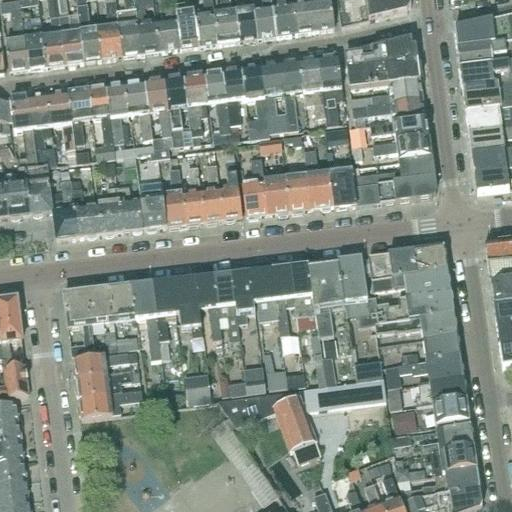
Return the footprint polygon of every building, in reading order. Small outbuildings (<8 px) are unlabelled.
[(90,36),(87,19),(86,6),(96,4),(95,0),(74,0),(80,38),(84,68),(102,66),(98,35),(90,36)] [(135,13),(133,0),(124,0),(126,17),(117,19),(122,63),(141,60),(135,13)] [(145,13),(153,12),(151,0),(133,0),(135,13),(141,60),(160,58),(155,27),(147,28),(145,13)] [(200,53),(218,50),(214,20),(211,0),(202,0),(203,5),(204,15),(195,16),(200,53)] [(223,20),(214,20),(218,50),(236,48),(239,47),(235,18),(233,18),(230,2),(230,0),(220,0),(221,3),(223,20)] [(258,45),(254,15),(251,0),(242,0),(245,16),(235,18),(239,47),(258,45)] [(258,45),(276,42),(272,11),(270,0),(261,0),(263,14),(254,15),(258,45)] [(276,42),(296,40),(292,9),(290,0),(279,0),(281,10),(272,11),(276,42)] [(315,37),(309,0),(299,0),(300,8),(292,9),(296,40),(315,37)] [(320,5),(319,0),(309,0),(315,37),(334,35),(330,4),(320,5)] [(407,18),(411,12),(409,0),(393,0),(338,7),(342,33),(352,31),(374,26),(407,18)] [(70,39),(68,22),(65,1),(57,2),(59,23),(65,70),(84,68),(80,38),(70,39)] [(108,33),(98,35),(102,66),(104,65),(109,65),(109,64),(122,63),(117,19),(116,11),(115,1),(104,2),(106,13),(108,33)] [(47,73),(65,70),(59,23),(57,2),(47,3),(52,42),(43,43),(47,73)] [(22,27),(19,6),(0,8),(2,19),(12,18),(15,47),(5,48),(9,78),(28,75),(22,27)] [(162,26),(155,27),(158,46),(160,58),(164,57),(181,55),(175,9),(175,8),(165,9),(167,26),(162,26)] [(195,16),(186,17),(185,8),(175,9),(181,55),(200,53),(195,16)] [(33,40),(31,26),(30,18),(21,19),(22,27),(28,75),(47,73),(43,43),(42,39),(33,40)] [(457,54),(511,46),(511,20),(454,34),(457,54)] [(416,51),(413,52),(412,45),(381,52),(354,59),(345,61),(347,77),(418,67),(416,51)] [(459,74),(511,67),(511,46),(457,54),(459,74)] [(328,133),(338,132),(334,108),(343,107),(338,63),(318,65),(325,119),(326,124),(328,133)] [(325,119),(318,65),(298,68),(302,100),(304,111),(314,110),(315,120),(316,125),(326,124),(325,119)] [(388,90),(420,86),(418,67),(347,77),(350,95),(388,90)] [(511,87),(511,67),(459,74),(462,95),(511,87)] [(288,138),(298,136),(296,122),(293,101),(302,100),(298,68),(279,70),(283,102),(286,119),(288,138)] [(277,120),(275,104),(283,102),(279,70),(260,73),(269,140),(288,138),(286,119),(277,120)] [(269,140),(260,73),(241,75),(245,105),(245,108),(255,106),(257,125),(248,126),(251,147),(270,145),(269,140)] [(230,132),(239,131),(237,106),(245,105),(241,75),(222,78),(230,132)] [(205,80),(202,81),(206,111),(216,109),(218,125),(220,140),(231,139),(230,132),(228,123),(222,78),(205,80)] [(191,144),(201,143),(199,125),(207,124),(206,111),(202,81),(183,83),(187,113),(189,128),(191,144)] [(179,114),(187,113),(183,83),(164,86),(172,145),(182,144),(179,114)] [(172,145),(164,86),(145,88),(149,118),(158,117),(162,143),(153,144),(154,156),(168,153),(173,153),(172,145)] [(353,115),(373,112),(423,106),(420,86),(388,90),(390,100),(372,103),(351,105),(353,115)] [(466,119),(508,113),(506,102),(511,101),(511,87),(462,95),(466,119)] [(125,154),(123,139),(120,123),(128,122),(124,91),(106,93),(115,164),(134,162),(133,153),(125,154)] [(106,93),(85,96),(89,125),(100,124),(104,153),(95,154),(97,167),(115,164),(106,93)] [(37,173),(48,172),(43,134),(51,133),(47,101),(28,104),(34,152),(35,156),(37,173)] [(34,152),(28,104),(10,106),(14,138),(23,137),(27,165),(18,166),(19,176),(37,174),(34,152)] [(0,130),(10,129),(7,106),(0,107),(0,130)] [(426,125),(423,106),(373,112),(353,115),(354,124),(393,119),(394,129),(426,125)] [(511,122),(509,123),(508,113),(466,119),(469,138),(511,132),(511,122)] [(396,148),(428,144),(426,125),(394,129),(370,132),(372,142),(395,139),(396,148)] [(511,132),(469,138),(471,159),(504,154),(502,144),(511,142),(511,132)] [(326,152),(348,149),(346,134),(324,137),(326,152)] [(353,154),(361,153),(360,144),(355,145),(354,141),(351,141),(353,154)] [(399,168),(431,163),(428,144),(396,148),(372,151),(374,161),(398,158),(399,168)] [(261,160),(283,157),(281,145),(260,148),(261,160)] [(0,152),(2,164),(13,163),(8,151),(0,152)] [(134,162),(140,161),(151,159),(154,159),(153,155),(153,151),(133,153),(134,162)] [(511,152),(504,154),(471,159),(474,178),(511,173),(511,152)] [(154,159),(151,159),(152,166),(170,164),(168,153),(154,156),(153,155),(154,159)] [(361,153),(353,154),(354,167),(363,166),(361,153)] [(318,180),(317,173),(318,173),(316,156),(305,157),(307,181),(310,201),(311,215),(321,214),(324,216),(329,215),(331,213),(333,213),(329,179),(318,180)] [(77,169),(90,168),(89,158),(76,159),(77,169)] [(124,172),(136,170),(135,162),(123,164),(124,172)] [(378,180),(379,189),(434,182),(431,163),(399,168),(400,177),(378,180)] [(266,201),(265,186),(262,165),(252,166),(254,188),(242,189),(243,201),(246,223),(249,223),(249,225),(259,224),(258,222),(268,220),(266,201)] [(106,183),(116,181),(114,168),(104,170),(106,183)] [(242,224),(239,201),(235,169),(225,170),(228,193),(219,194),(223,226),(224,226),(228,227),(233,227),(235,225),(242,224)] [(223,226),(219,194),(216,171),(207,172),(209,195),(200,196),(204,228),(206,228),(207,230),(217,229),(216,227),(223,226)] [(204,228),(200,196),(198,173),(188,174),(191,198),(182,198),(186,231),(188,231),(188,232),(198,231),(198,229),(204,228)] [(507,185),(511,184),(511,173),(474,178),(477,198),(508,194),(507,185)] [(186,231),(182,198),(179,175),(170,176),(173,200),(163,201),(167,233),(170,233),(170,234),(179,233),(179,232),(186,231)] [(354,193),(353,183),(352,176),(329,179),(333,213),(334,213),(334,215),(357,212),(354,193)] [(26,185),(25,177),(3,179),(4,187),(5,193),(9,224),(11,224),(14,225),(18,224),(20,222),(31,221),(27,190),(27,184),(26,185)] [(357,212),(375,210),(374,203),(381,202),(379,189),(378,180),(353,183),(354,193),(357,212)] [(311,215),(310,201),(307,181),(286,184),(288,201),(290,218),(292,218),(293,220),(302,219),(302,216),(311,215)] [(53,219),(53,215),(51,201),(49,182),(38,183),(39,189),(27,190),(31,221),(33,221),(36,222),(40,222),(42,220),(53,219)] [(374,203),(375,210),(432,203),(436,198),(434,182),(379,189),(381,202),(374,203)] [(290,218),(288,201),(286,184),(265,186),(266,201),(268,220),(278,219),(279,221),(288,220),(288,218),(290,218)] [(66,247),(68,245),(78,244),(72,196),(71,186),(62,187),(64,208),(64,213),(53,215),(53,219),(57,247),(60,246),(62,247),(66,247)] [(0,224),(9,224),(5,193),(4,187),(0,187),(0,224)] [(84,211),(83,206),(81,194),(72,196),(78,244),(88,243),(90,244),(94,243),(96,242),(99,241),(95,210),(84,211)] [(129,206),(128,201),(128,194),(118,195),(123,238),(144,236),(140,205),(129,206)] [(103,241),(123,238),(118,195),(109,197),(110,208),(99,210),(103,241)] [(140,202),(140,205),(144,236),(146,235),(150,237),(154,236),(157,234),(167,233),(163,201),(163,199),(140,202)] [(511,246),(484,249),(487,270),(511,267),(511,246)] [(372,288),(447,277),(444,254),(369,263),(372,288)] [(350,267),(348,265),(343,266),(341,268),(338,268),(338,270),(344,309),(344,311),(346,324),(359,322),(360,333),(372,331),(367,304),(367,305),(361,265),(350,267)] [(335,271),(334,267),(325,268),(324,272),(309,274),(312,301),(315,322),(319,344),(334,341),(330,313),(344,311),(344,309),(338,270),(335,271)] [(490,291),(511,288),(511,267),(487,270),(490,291)] [(306,273),(304,271),(297,272),(296,274),(291,274),(295,312),(296,323),(315,322),(312,301),(309,274),(308,272),(306,273)] [(291,274),(288,275),(286,273),(279,274),(278,276),(272,277),(278,326),(281,342),(290,341),(286,314),(295,312),(291,274)] [(272,277),(266,278),(264,275),(257,276),(256,278),(253,279),(260,329),(278,326),(272,277)] [(407,304),(450,298),(447,277),(372,288),(373,297),(406,293),(407,304)] [(247,280),(246,278),(239,278),(237,281),(232,281),(237,330),(240,352),(249,351),(245,318),(255,317),(250,279),(247,280)] [(226,282),(224,280),(217,281),(216,283),(213,283),(219,324),(227,322),(228,332),(231,353),(240,352),(237,330),(232,281),(226,282)] [(213,283),(207,284),(206,282),(199,283),(198,285),(195,286),(199,315),(208,314),(213,346),(222,345),(219,324),(213,283)] [(188,286),(185,285),(180,285),(178,287),(176,288),(176,287),(175,288),(181,335),(191,334),(193,344),(203,343),(199,315),(195,286),(188,286)] [(169,288),(166,287),(161,288),(160,289),(152,290),(158,348),(160,363),(161,365),(161,366),(171,365),(168,347),(166,327),(176,325),(171,288),(169,288)] [(511,308),(511,288),(490,291),(491,297),(493,311),(511,308)] [(152,290),(144,291),(141,290),(136,291),(133,292),(132,293),(135,326),(145,324),(151,367),(161,365),(160,363),(158,348),(152,290)] [(132,293),(121,294),(119,293),(114,293),(111,295),(109,295),(113,328),(131,326),(132,334),(127,335),(129,355),(139,354),(135,326),(132,293)] [(109,295),(99,297),(97,295),(92,296),(90,298),(86,298),(90,331),(108,329),(109,337),(104,338),(107,358),(117,357),(113,328),(109,295)] [(77,299),(74,298),(69,299),(67,301),(64,301),(68,333),(82,332),(83,340),(84,350),(70,352),(72,363),(95,359),(90,331),(86,298),(77,299)] [(450,298),(407,304),(386,307),(387,311),(376,313),(378,330),(399,327),(411,325),(454,319),(453,318),(453,319),(450,298)] [(22,347),(17,308),(14,305),(0,307),(0,347),(0,350),(1,358),(2,368),(5,391),(7,404),(29,401),(25,371),(13,373),(9,349),(22,347)] [(497,333),(511,330),(511,308),(493,311),(497,333)] [(457,341),(454,319),(411,325),(413,335),(413,337),(422,335),(423,346),(457,341)] [(400,337),(413,335),(411,325),(399,327),(400,337)] [(378,352),(386,350),(384,340),(400,337),(399,327),(378,330),(374,331),(378,352)] [(511,330),(497,333),(500,353),(511,350),(511,330)] [(426,368),(460,363),(457,341),(423,346),(426,368)] [(511,350),(500,353),(502,373),(511,371),(511,350)] [(77,387),(108,382),(106,372),(138,368),(136,358),(128,359),(74,366),(75,373),(74,376),(74,381),(76,383),(77,387)] [(401,360),(403,371),(419,369),(418,358),(401,360)] [(324,393),(336,392),(332,363),(321,365),(324,393)] [(460,363),(426,368),(398,372),(400,381),(413,379),(413,381),(428,379),(429,389),(463,385),(460,363)] [(357,389),(383,385),(382,375),(356,379),(357,389)] [(287,395),(285,382),(285,376),(266,378),(269,397),(287,395)] [(79,406),(110,402),(109,392),(140,388),(139,378),(108,382),(77,387),(77,392),(76,395),(77,401),(79,402),(79,406)] [(285,382),(287,395),(306,393),(304,379),(285,382)] [(188,412),(212,409),(208,380),(184,383),(188,412)] [(324,393),(270,401),(276,418),(290,457),(324,444),(317,424),(309,427),(305,417),(386,406),(383,385),(357,389),(336,392),(324,393)] [(418,414),(433,411),(466,407),(463,385),(429,389),(419,391),(421,403),(416,404),(418,414)] [(227,386),(219,387),(222,403),(229,402),(227,386)] [(249,401),(259,400),(258,391),(248,392),(249,401)] [(242,392),(230,394),(231,402),(243,400),(242,392)] [(390,416),(402,415),(399,394),(388,395),(390,416)] [(112,411),(142,407),(141,398),(110,402),(79,406),(80,412),(79,415),(79,420),(82,423),(82,426),(113,422),(112,411)] [(183,398),(170,400),(171,409),(184,408),(183,398)] [(276,418),(270,401),(218,408),(236,434),(276,418)] [(436,433),(469,428),(466,407),(433,411),(436,433)] [(0,432),(19,430),(18,422),(19,420),(18,415),(17,413),(16,410),(0,412),(0,432)] [(395,439),(411,437),(407,416),(392,419),(395,439)] [(238,475),(252,465),(244,453),(225,426),(211,436),(230,463),(238,475)] [(19,430),(0,432),(0,452),(21,449),(21,447),(23,446),(21,436),(20,436),(19,430)] [(440,459),(473,453),(470,432),(436,437),(438,449),(422,451),(424,461),(440,459)] [(393,453),(410,450),(409,441),(391,444),(393,453)] [(0,471),(24,468),(23,461),(24,459),(23,453),(22,452),(21,449),(0,452),(0,471)] [(477,475),(473,453),(440,459),(424,461),(425,471),(431,470),(433,483),(435,482),(445,480),(477,475)] [(252,465),(238,475),(263,511),(264,511),(278,502),(252,465)] [(371,483),(381,479),(391,478),(391,474),(388,467),(368,475),(371,483)] [(25,475),(24,468),(0,471),(0,491),(26,488),(26,485),(28,485),(26,475),(25,475)] [(398,487),(411,485),(408,471),(395,474),(398,487)] [(404,506),(420,504),(480,495),(477,475),(445,480),(435,482),(436,491),(423,493),(423,495),(401,498),(404,506)] [(402,511),(391,483),(381,488),(389,506),(381,509),(381,511),(402,511)] [(28,492),(27,490),(26,488),(0,491),(0,511),(29,507),(28,499),(29,497),(28,492)] [(381,511),(381,509),(373,490),(364,495),(370,511),(381,511)] [(481,511),(482,510),(480,495),(420,504),(404,506),(406,511),(435,511),(437,511),(481,511)] [(361,511),(355,497),(346,501),(349,511),(361,511)] [(329,511),(325,500),(313,504),(316,511),(329,511)]
